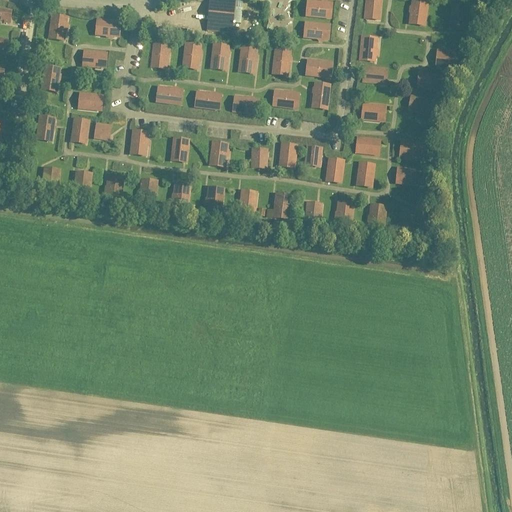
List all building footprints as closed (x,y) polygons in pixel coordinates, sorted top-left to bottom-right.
[(235,1),(224,0),(210,0),(207,32),(232,34),(235,1)] [(292,11),(292,0),(275,0),(275,11),(292,11)] [(366,0),(365,17),(379,18),(380,0),(366,0)] [(409,22),(424,24),(427,5),(412,3),(409,22)] [(313,5),(312,19),(330,20),(332,6),(313,5)] [(450,26),(464,28),(467,9),(453,8),(450,26)] [(0,23),(9,24),(11,12),(0,10),(0,23)] [(52,18),(49,37),(64,39),(66,20),(52,18)] [(101,23),(99,37),(118,39),(120,24),(101,23)] [(311,26),(309,40),(328,42),(329,28),(311,26)] [(361,44),(359,63),(374,64),(376,45),(361,44)] [(166,65),(168,47),(154,45),(152,64),(166,65)] [(186,46),(183,64),(197,66),(200,47),(186,46)] [(225,67),(228,48),(214,47),(211,65),(225,67)] [(256,52),(242,50),(239,68),(253,70),(256,52)] [(287,72),(289,54),(275,52),(273,71),(287,72)] [(86,68),(105,70),(106,56),(88,54),(86,68)] [(460,55),(441,54),(440,69),(459,70),(460,55)] [(330,80),(332,66),(313,64),(311,78),(330,80)] [(59,71),(44,69),(42,88),(57,90),(59,71)] [(381,86),(383,72),(364,70),(363,84),(381,86)] [(439,93),(441,79),(422,77),(421,91),(439,93)] [(327,106),(329,87),(315,86),(313,104),(327,106)] [(162,105),(180,107),(182,93),(164,91),(162,105)] [(280,95),(278,109),(297,111),(299,97),(280,95)] [(201,110),(219,112),(221,98),(202,96),(201,110)] [(83,97),(82,111),(101,113),(102,99),(83,97)] [(412,114),(430,117),(433,104),(415,100),(412,114)] [(257,117),(259,103),(240,101),(238,114),(257,117)] [(363,107),(361,121),(380,123),(381,109),(363,107)] [(39,119),(37,138),(52,140),(54,121),(39,119)] [(72,140),(86,142),(88,124),(74,122),(72,140)] [(110,129),(96,127),(94,140),(108,142),(110,129)] [(148,135),(133,134),(130,153),(145,154),(148,135)] [(188,142),(174,141),(172,159),(186,161),(188,142)] [(356,155),(374,157),(376,143),(357,141),(356,155)] [(212,145),(210,164),(225,166),(227,147),(212,145)] [(405,145),(403,159),(422,162),(424,147),(405,145)] [(296,148),(282,147),(280,165),(294,166),(296,148)] [(321,151),(307,150),(305,164),(319,165),(321,151)] [(252,152),(252,166),(266,167),(266,153),(252,152)] [(343,163),(329,161),(326,180),(340,182),(343,163)] [(360,166),(357,184),(371,186),(373,167),(360,166)] [(420,173),(401,172),(400,186),(418,187),(420,173)] [(59,177),(44,175),(42,194),(56,196),(59,177)] [(88,199),(90,180),(76,179),(73,198),(88,199)] [(105,201),(120,203),(122,184),(107,182),(105,201)] [(154,207),(156,188),(141,186),(139,205),(154,207)] [(172,209),(187,211),(189,192),(174,190),(172,209)] [(221,215),(223,195),(208,194),(206,213),(221,215)] [(254,218),(256,199),(241,198),(239,217),(254,218)] [(275,201),(274,214),(268,213),(267,219),(288,222),(290,203),(275,201)] [(350,229),(352,210),(337,208),(335,227),(350,229)] [(305,224),(319,225),(321,211),(306,210),(305,224)] [(368,231),(383,232),(385,213),(370,212),(368,231)] [(413,236),(415,217),(401,216),(399,234),(413,236)]
